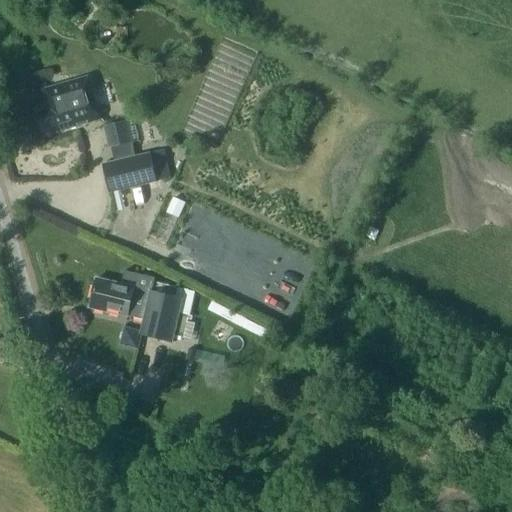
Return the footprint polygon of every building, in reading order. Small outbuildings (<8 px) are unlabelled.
[(37,113),(42,131),(49,129),(51,134),(102,119),(89,76),(67,83),(43,90),(47,105),(43,106),(44,111),(37,113)] [(108,146),(131,141),(126,121),(103,127),(108,146)] [(103,164),(110,193),(156,182),(150,153),(103,164)] [(132,317),(144,320),(141,335),(172,342),(182,299),(151,292),(134,288),(97,279),(91,307),(132,317)] [(137,349),(140,338),(136,337),(137,330),(124,327),(120,345),(137,349)]
